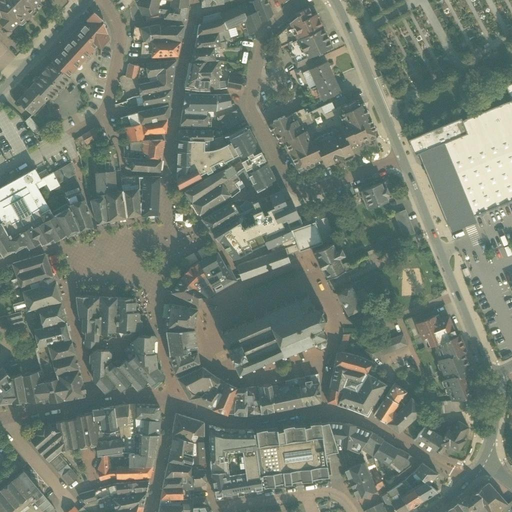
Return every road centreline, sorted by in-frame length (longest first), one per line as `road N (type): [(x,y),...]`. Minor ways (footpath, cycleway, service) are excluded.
road 1 (residential): [(0,420),(156,393),(232,420),(323,412),(368,420),(467,481)]
road 2 (residential): [(402,156),(310,192),(290,187),(249,103),(260,42),(299,0)]
road 3 (tertiary): [(490,376),(402,156)]
road 4 (tertiary): [(402,156),(334,0)]
road 5 (residential): [(96,0),(118,31),(107,102),(68,137)]
road 6 (residential): [(222,511),(336,490),(356,511)]
road 7 (tertiary): [(85,0),(0,88)]
road 8 (residential): [(0,421),(68,500),(56,511)]
